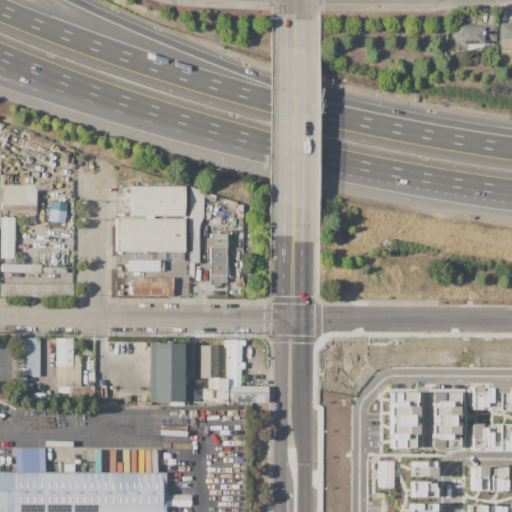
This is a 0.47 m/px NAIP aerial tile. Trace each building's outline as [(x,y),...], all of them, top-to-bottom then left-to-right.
[(511,22),(511,50),(511,39),(499,39),(499,23),(511,23),(511,22)] [(495,24),(495,40),(482,40),(482,44),(454,43),(454,32),(457,32),(457,24),(479,25),(479,24),(495,24)] [(35,184),(35,210),(1,210),(1,184),(35,184)] [(184,186),(184,216),(128,215),(128,186),(184,186)] [(189,262),(189,236),(189,220),(189,186),(203,191),(203,197),(203,217),(198,225),(198,262),(189,262)] [(237,202),(235,208),(203,197),(203,191),(237,202)] [(64,202),(49,201),(47,218),(63,219),(64,202)] [(14,217),(13,258),(1,258),(1,217),(14,217)] [(115,218),(184,218),(184,251),(115,251),(115,218)] [(226,233),(226,282),(209,282),(209,234),(226,233)] [(126,271),(158,271),(158,260),(127,260),(126,271)] [(1,263),(40,264),(40,267),(66,268),(66,273),(1,271),(1,263)] [(124,277),(172,277),(172,297),(124,297),(124,277)] [(0,283),(72,284),(72,297),(0,296),(0,283)] [(39,337),(39,376),(31,377),(31,374),(26,375),(26,361),(25,361),(25,338),(39,337)] [(72,338),(72,371),(79,371),(79,384),(72,384),(72,386),(56,386),(55,349),(49,349),(49,340),(55,340),(55,338),(72,338)] [(226,378),(226,347),(223,347),(223,340),(244,339),(244,345),(240,346),(240,363),(244,363),(244,369),(240,369),(240,386),(226,386),(226,378)] [(147,343),(181,343),(181,402),(147,401),(147,343)] [(198,345),(217,345),(217,378),(198,378),(198,345)] [(267,402),(215,402),(215,388),(208,388),(208,378),(226,378),(226,386),(240,386),(267,386),(267,402)] [(511,382),(467,382),(467,410),(511,410),(511,382)] [(67,386),(84,386),(84,402),(67,402),(67,386)] [(215,388),(215,402),(192,403),(192,388),(208,388),(215,388)] [(416,390),(387,390),(385,449),(414,450),(416,390)] [(428,448),(454,448),(456,392),(429,392),(428,448)] [(511,421),(467,422),(467,450),(511,449),(511,421)] [(434,511),(435,459),(407,459),(406,511),(434,511)] [(391,487),(391,460),(376,460),(376,487),(391,487)] [(511,464),(467,463),(466,491),(511,492),(511,464)] [(0,472),(164,472),(164,511),(0,511),(0,472)]
